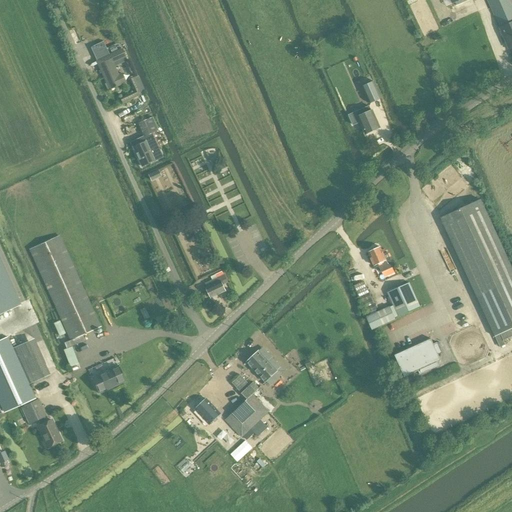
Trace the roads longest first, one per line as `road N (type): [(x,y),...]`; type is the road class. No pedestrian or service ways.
road 1 (tertiary): [(0,510),(109,438),(401,156),(511,80)]
road 2 (unknown): [(401,156),(414,189),(404,215),(407,237),(440,311),(436,325),(408,341)]
